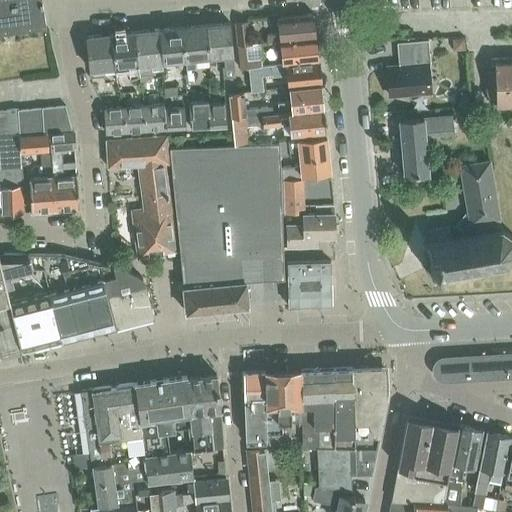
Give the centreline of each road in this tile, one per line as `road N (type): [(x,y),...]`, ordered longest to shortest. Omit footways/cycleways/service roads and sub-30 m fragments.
road 1 (residential): [(398,329),(373,250),(343,0)]
road 2 (residential): [(0,239),(95,241),(57,7)]
road 3 (residential): [(177,343),(0,375)]
road 4 (residential): [(245,511),(231,339)]
road 5 (residential): [(231,339),(398,329)]
road 6 (residential): [(376,511),(400,386)]
